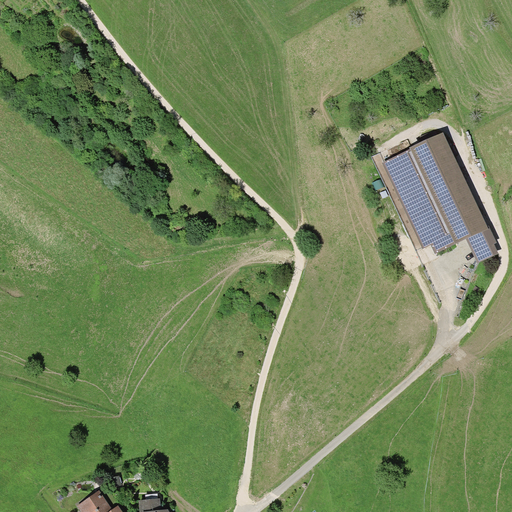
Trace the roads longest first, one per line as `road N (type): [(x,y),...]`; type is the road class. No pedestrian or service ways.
road 1 (track): [(242,511),(252,428),(300,265),(298,243),(179,119),(81,0)]
road 2 (track): [(250,0),(279,44),(298,243)]
road 3 (track): [(470,156),(408,0)]
road 4 (track): [(149,258),(288,229)]
